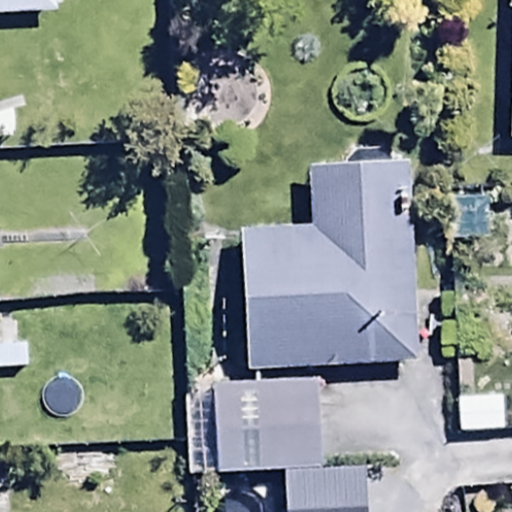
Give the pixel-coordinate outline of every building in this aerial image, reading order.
[(0,0),(0,24),(54,23),(52,0),(0,0)] [(241,237),(246,379),(416,373),(408,170),(308,173),(311,234),(241,237)] [(0,343),(0,376),(23,378),(24,350),(13,349),(13,343),(0,343)] [(317,390),(212,394),(215,479),(321,475),(317,390)] [(121,454),(50,456),(51,493),(122,491),(121,454)]
